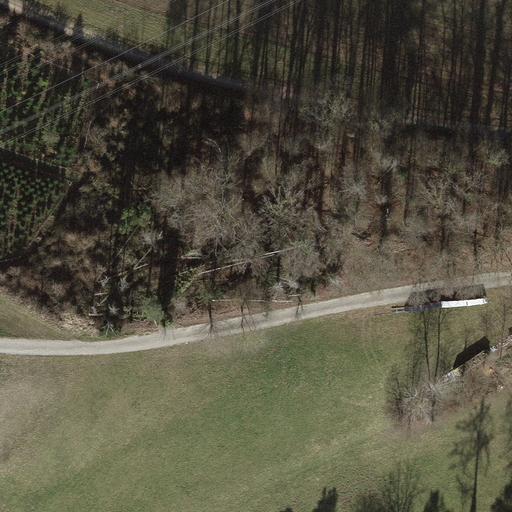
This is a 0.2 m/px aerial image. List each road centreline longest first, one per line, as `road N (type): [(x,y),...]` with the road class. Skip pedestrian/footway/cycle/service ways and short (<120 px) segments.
road 1 (track): [(0,4),(106,46),(288,97),(511,133)]
road 2 (track): [(511,274),(134,342),(0,344)]
